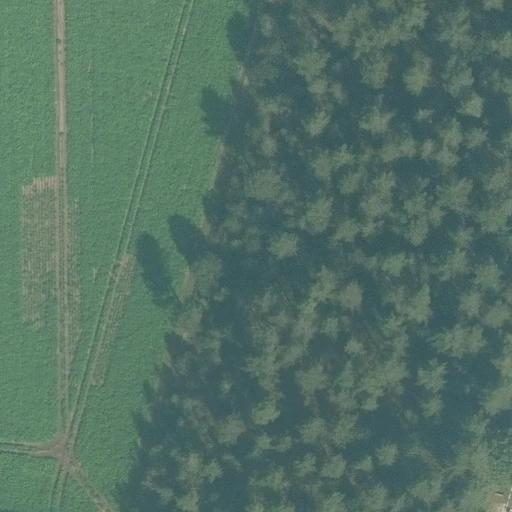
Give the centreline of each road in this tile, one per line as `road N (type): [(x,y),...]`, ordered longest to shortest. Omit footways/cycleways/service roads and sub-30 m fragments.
road 1 (track): [(243,105),(130,511)]
road 2 (track): [(196,275),(426,332)]
